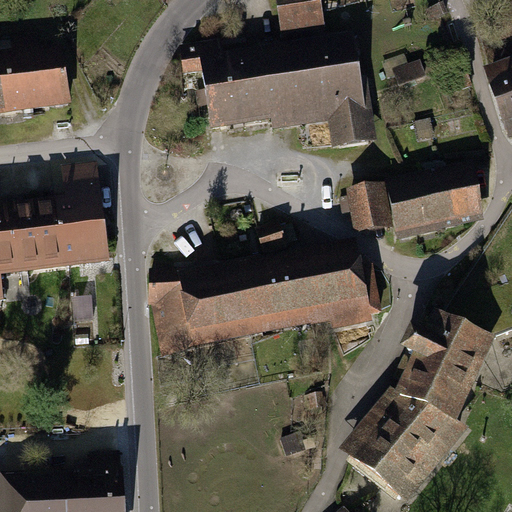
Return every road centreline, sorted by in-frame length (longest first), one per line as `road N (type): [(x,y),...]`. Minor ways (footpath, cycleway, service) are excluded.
road 1 (tertiary): [(199,0),(153,55),(128,124),(150,511)]
road 2 (unclassified): [(314,511),(422,281),(485,227),(511,181)]
road 3 (residential): [(454,0),(500,146),(511,157)]
